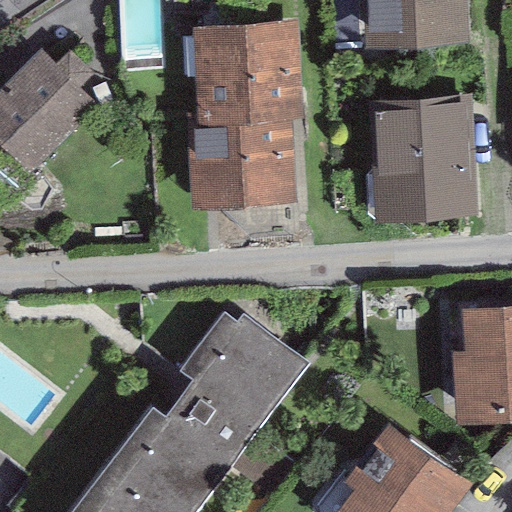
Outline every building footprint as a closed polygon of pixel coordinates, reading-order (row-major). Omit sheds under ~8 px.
[(458,40),(455,0),(355,0),(358,46),(458,40)] [(289,115),(284,24),(179,29),(184,121),(289,115)] [(44,71),(30,57),(0,88),(0,159),(17,176),(83,106),(67,92),(78,80),(56,59),(44,71)] [(466,215),(460,106),(359,111),(365,221),(466,215)] [(184,121),(188,212),(294,206),(289,115),(184,121)] [(511,307),(448,309),(451,413),(511,411),(511,307)] [(185,511),(296,367),(222,311),(176,371),(186,379),(159,416),(143,404),(60,511),(185,511)] [(449,511),(461,497),(382,437),(323,511),(449,511)]
